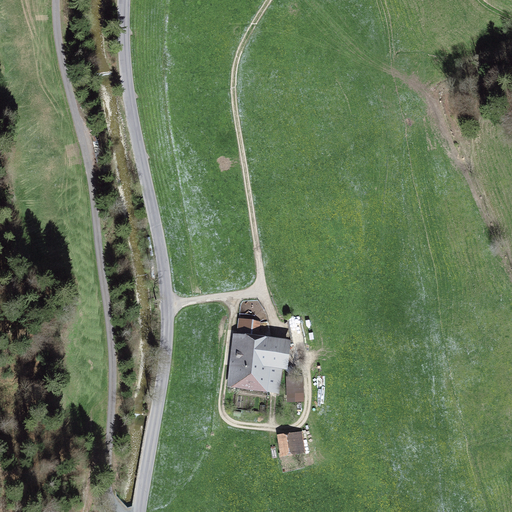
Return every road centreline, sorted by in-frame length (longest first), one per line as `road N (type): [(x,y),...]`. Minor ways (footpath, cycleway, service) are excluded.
road 1 (track): [(120,511),(107,492),(111,351),(94,199),(55,0)]
road 2 (unclassified): [(124,0),(127,92),(167,302),(139,511)]
road 3 (track): [(259,292),(233,79),(239,51),(269,0)]
road 4 (track): [(235,296),(221,394),(228,421),(296,429),(306,413),(302,361)]
road 5 (track): [(167,302),(259,292),(270,334)]
